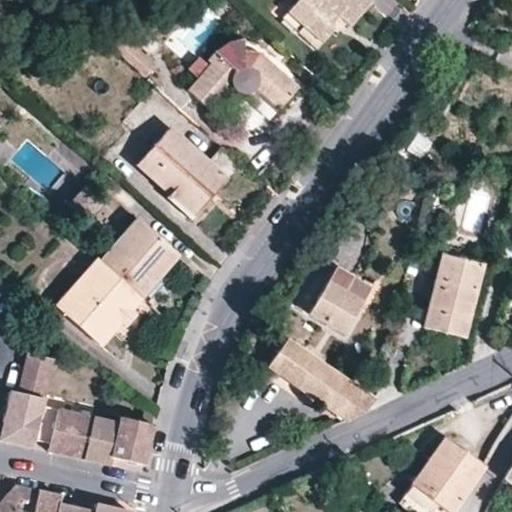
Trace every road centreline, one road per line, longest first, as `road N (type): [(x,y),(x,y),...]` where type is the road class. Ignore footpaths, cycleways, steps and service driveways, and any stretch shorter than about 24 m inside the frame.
road 1 (residential): [(169,496),(202,375),(241,296),(458,0)]
road 2 (residential): [(511,360),(231,490),(169,496)]
road 3 (residential): [(0,464),(169,496)]
